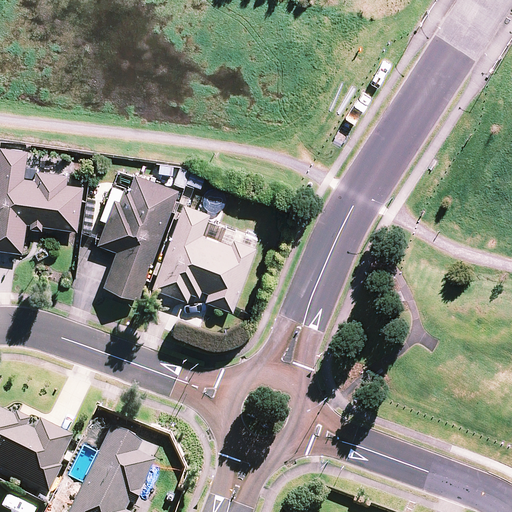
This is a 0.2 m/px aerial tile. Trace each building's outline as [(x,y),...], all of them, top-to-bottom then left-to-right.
[(0,146),(0,248),(22,252),(26,223),(29,223),(29,228),(41,229),(42,225),(77,230),(83,186),(66,183),(67,174),(35,170),(34,179),(24,177),(27,150),(0,146)] [(204,176),(179,168),(175,182),(199,190),(204,176)] [(116,251),(103,285),(137,298),(144,279),(178,190),(135,173),(129,189),(124,187),(119,200),(113,198),(96,243),(116,251)] [(210,213),(183,203),(156,274),(152,287),(187,300),(190,293),(198,296),(201,289),(208,292),(205,301),(232,311),(233,307),(256,246),(233,237),(231,244),(202,233),(210,213)] [(0,472),(47,496),(60,470),(56,469),(71,439),(38,423),(32,434),(25,430),(29,422),(15,415),(13,419),(0,412),(0,472)] [(109,431),(68,511),(124,511),(127,507),(133,510),(140,496),(138,495),(153,464),(135,456),(140,447),(109,431)] [(32,511),(7,498),(1,508),(8,511),(32,511)]
